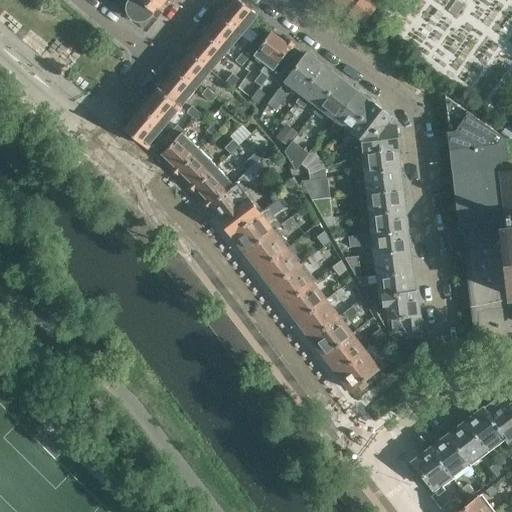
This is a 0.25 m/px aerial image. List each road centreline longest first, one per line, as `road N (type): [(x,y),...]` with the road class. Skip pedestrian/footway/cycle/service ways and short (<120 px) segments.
road 1 (residential): [(454,387),(415,117),(272,0)]
road 2 (tertiary): [(366,458),(193,230),(84,140)]
